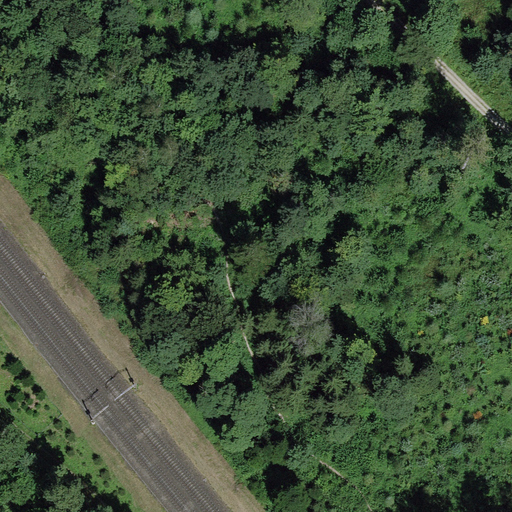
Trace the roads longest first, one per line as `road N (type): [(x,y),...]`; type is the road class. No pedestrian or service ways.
road 1 (track): [(370,0),(511,136)]
road 2 (track): [(105,511),(0,415)]
